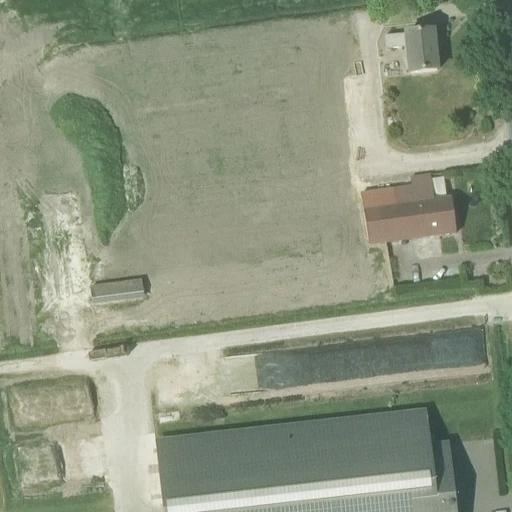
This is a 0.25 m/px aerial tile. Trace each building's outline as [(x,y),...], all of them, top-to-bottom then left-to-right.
[(356,30),(56,60),(59,86),(304,61),(307,86),(331,84),(334,114),(67,141),(70,166),(351,138),(345,77),(360,75),(356,30)] [(436,73),(432,33),(384,38),(385,49),(405,47),(408,76),(436,73)] [(276,71),(266,78),(275,90),(285,83),(276,71)] [(433,203),(429,178),(410,180),(411,189),(360,196),(367,248),(455,236),(450,200),(433,203)] [(457,272),(445,274),(447,284),(459,282),(457,272)] [(140,282),(88,289),(90,308),(143,300),(140,282)] [(361,380),(459,370),(457,343),(358,352),(361,380)] [(425,411),(155,443),(162,511),(455,511),(448,444),(428,447),(425,411)]
